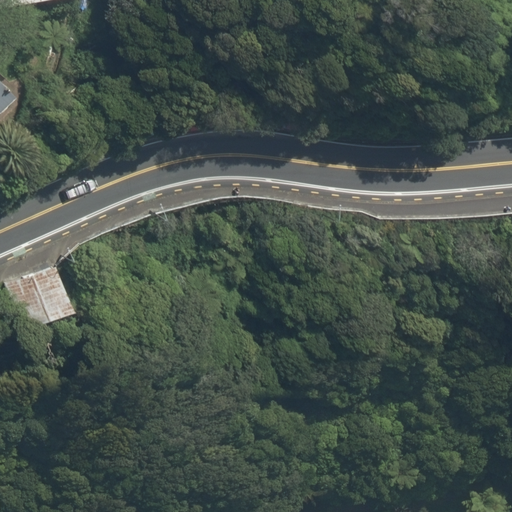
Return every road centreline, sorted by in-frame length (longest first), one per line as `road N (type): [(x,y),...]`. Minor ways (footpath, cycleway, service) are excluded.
road 1 (secondary): [(511,163),(361,168),(222,152),(119,178),(0,232)]
road 2 (track): [(331,511),(490,478),(511,481)]
